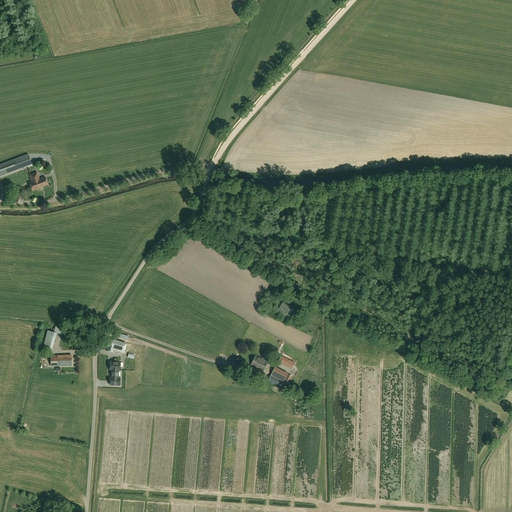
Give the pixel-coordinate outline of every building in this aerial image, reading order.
[(0,175),(18,169),(14,159),(0,163),(0,175)] [(33,181),(30,182),(33,190),(40,187),(48,184),(45,176),(39,179),(37,172),(30,175),(33,181)] [(290,321),(296,309),(283,302),(276,314),(290,321)] [(113,353),(114,350),(124,353),(127,343),(107,337),(104,345),(108,346),(107,351),(113,353)] [(51,366),(72,365),(71,354),(50,355),(51,366)] [(264,371),(268,361),(256,355),(251,365),(254,366),(253,368),(257,370),(258,368),(264,371)] [(278,361),(288,366),(291,368),(294,362),(291,361),(291,360),(281,356),(278,361)] [(110,361),(110,370),(111,370),(111,377),(110,377),(110,385),(120,385),(120,377),(119,377),(119,370),(120,370),(120,361),(110,361)] [(277,384),(278,383),(279,381),(283,383),(288,373),(284,371),(276,367),(269,380),(277,384)] [(292,376),(288,374),(284,383),(288,385),(292,376)]
